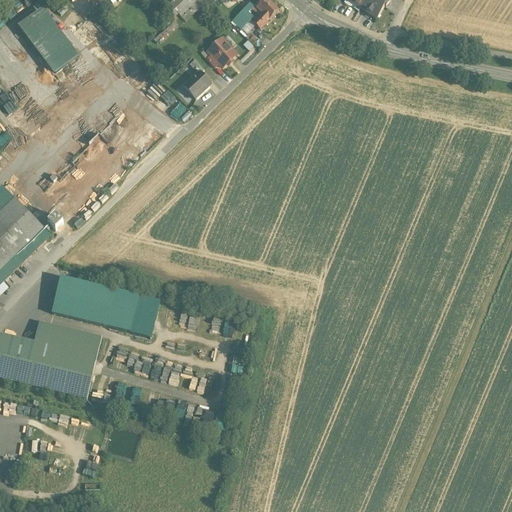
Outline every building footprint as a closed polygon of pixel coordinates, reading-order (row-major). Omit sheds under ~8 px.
[(175,0),(169,6),(172,9),(178,15),(180,17),(195,4),(198,0),(175,0)] [(279,13),(266,0),(257,10),(263,16),(269,22),(270,22),(279,13)] [(347,0),(361,9),(367,0),(347,0)] [(367,0),(361,9),(376,20),(384,8),(386,9),(390,4),(388,3),(389,0),(367,0)] [(200,10),(195,4),(180,17),(186,23),(200,10)] [(249,5),(244,11),(248,15),(254,9),(249,5)] [(172,20),(178,15),(172,9),(165,15),(171,21),(171,22),(172,20)] [(248,15),(244,11),(236,19),(243,26),(251,18),(248,15)] [(79,60),(43,13),(18,32),(54,79),(79,60)] [(269,22),(263,16),(256,23),(254,25),(260,31),(269,22)] [(243,26),(236,19),(231,24),(241,32),(249,23),(253,19),(251,18),(243,26)] [(175,23),(172,20),(171,22),(171,21),(166,26),(168,29),(174,24),(175,23)] [(177,28),(174,24),(168,29),(158,38),(162,42),(177,28)] [(236,56),(223,42),(209,55),(211,57),(219,67),(222,69),(236,56)] [(219,67),(211,57),(207,61),(215,70),(219,67)] [(204,73),(195,63),(190,67),(198,76),(199,77),(204,73)] [(198,76),(184,88),(194,98),(196,101),(210,89),(199,77),(198,76)] [(194,98),(184,88),(179,93),(189,103),(194,98)] [(0,216),(15,202),(1,188),(0,188),(0,216)] [(0,272),(43,231),(15,202),(0,216),(0,272)] [(63,225),(56,217),(48,225),(56,233),(63,225)] [(43,231),(0,272),(0,286),(50,238),(43,231)] [(139,299),(60,281),(52,317),(130,336),(139,299)] [(35,346),(0,337),(0,384),(87,406),(102,340),(39,325),(35,346)] [(233,358),(230,373),(240,375),(243,360),(233,358)] [(192,382),(199,384),(197,391),(211,395),(217,374),(196,368),(192,382)] [(185,413),(184,428),(200,429),(201,408),(195,408),(194,413),(185,413)] [(29,443),(27,455),(35,456),(37,444),(29,443)]
